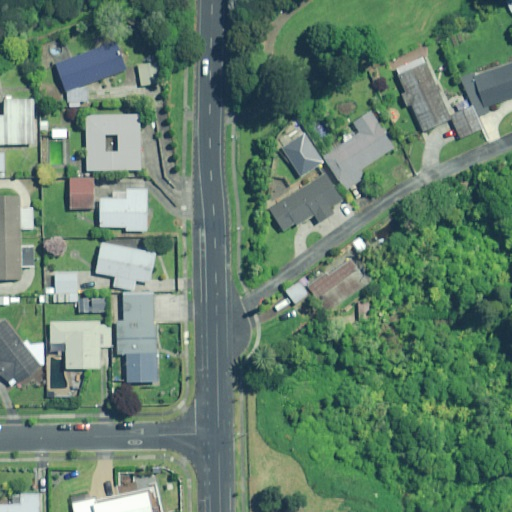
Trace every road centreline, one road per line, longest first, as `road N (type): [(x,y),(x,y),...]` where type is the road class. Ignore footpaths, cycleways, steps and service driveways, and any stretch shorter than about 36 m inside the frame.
road 1 (residential): [(217,323),(400,192),(511,138)]
road 2 (tertiary): [(213,0),(217,323)]
road 3 (residential): [(0,438),(219,433)]
